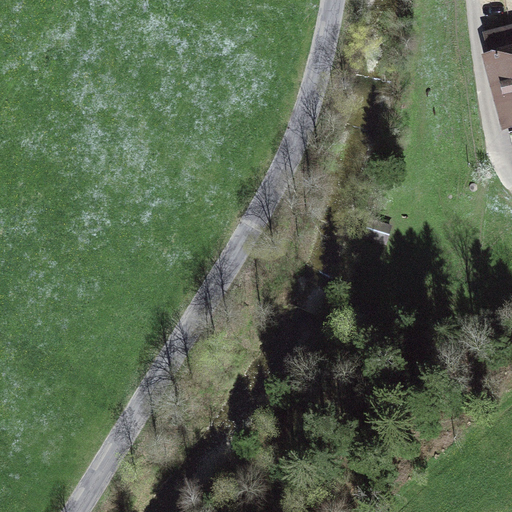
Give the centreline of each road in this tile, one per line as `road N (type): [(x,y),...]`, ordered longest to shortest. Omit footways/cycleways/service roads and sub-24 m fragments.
road 1 (unclassified): [(334,0),(293,147),(79,511)]
road 2 (track): [(511,190),(487,139),(469,0)]
